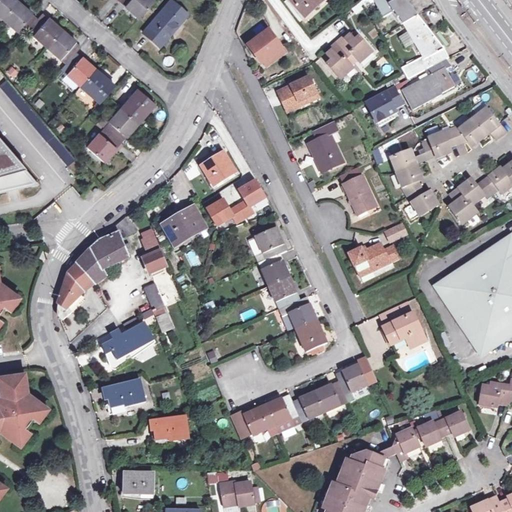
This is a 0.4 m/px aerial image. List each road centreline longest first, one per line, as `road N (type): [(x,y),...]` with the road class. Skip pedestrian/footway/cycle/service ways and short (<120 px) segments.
road 1 (residential): [(206,71),(223,76),(344,337),(339,354),(241,394)]
road 2 (residential): [(223,23),(357,311)]
road 3 (residential): [(75,240),(172,144),(193,106)]
road 4 (residential): [(193,106),(124,59),(60,0)]
road 5 (residential): [(99,511),(86,439),(54,350)]
road 6 (unknown): [(54,350),(139,264)]
road 7 (residential): [(54,350),(45,293),(75,240)]
